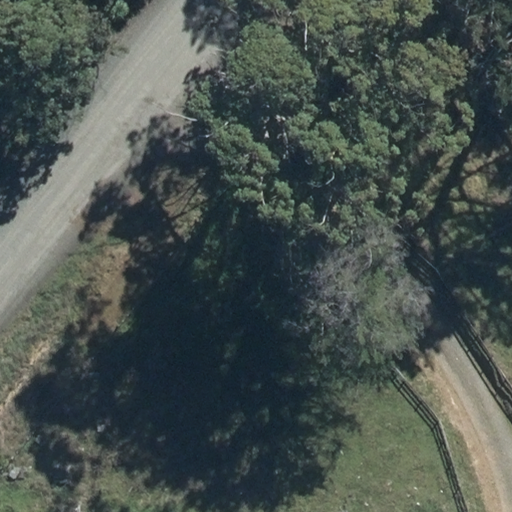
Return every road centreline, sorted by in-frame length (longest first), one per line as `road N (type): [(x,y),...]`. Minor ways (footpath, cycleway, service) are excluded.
road 1 (track): [(511,472),(452,354),(193,12)]
road 2 (tertiary): [(0,279),(209,0)]
